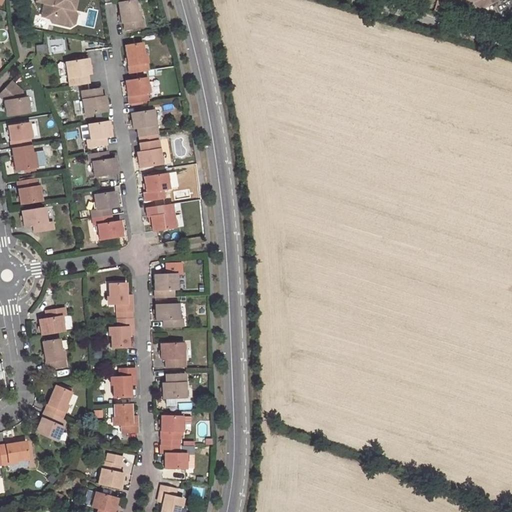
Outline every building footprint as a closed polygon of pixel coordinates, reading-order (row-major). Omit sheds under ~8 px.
[(36,0),(36,1),(44,3),(41,16),(49,18),(52,22),(70,26),(74,23),(76,14),(74,9),(75,0),(36,0)] [(130,0),(117,2),(120,23),(123,22),(124,31),(143,28),(142,20),(137,20),(133,0),(130,0)] [(471,0),(465,0),(472,12),(477,10),(471,0)] [(471,0),(477,10),(495,1),(494,0),(471,0)] [(124,45),(129,73),(148,70),(147,64),(144,64),(141,42),(124,45)] [(45,44),(35,45),(36,54),(46,53),(45,44)] [(87,59),(64,62),(68,85),(87,82),(85,74),(89,74),(87,59)] [(127,103),(147,100),(146,93),(148,93),(146,78),(124,81),(127,103)] [(5,116),(28,113),(26,97),(22,98),(21,91),(9,81),(0,91),(0,97),(3,100),(5,116)] [(79,91),(83,115),(106,111),(104,96),(100,97),(98,88),(79,91)] [(155,133),(152,109),(129,113),(132,129),(135,128),(137,136),(155,133)] [(108,121),(87,124),(89,140),(85,140),(86,148),(105,145),(104,138),(110,137),(108,121)] [(7,126),(11,148),(29,145),(28,138),(30,138),(28,123),(7,126)] [(138,167),(161,164),(157,140),(138,143),(139,151),(136,152),(138,167)] [(14,170),(35,167),(33,152),(31,153),(29,145),(11,148),(14,170)] [(106,152),(86,154),(88,162),(91,162),(93,177),(116,173),(114,158),(108,159),(106,152)] [(142,177),(144,192),(142,192),(143,200),(162,197),(161,189),(167,188),(165,173),(142,177)] [(20,204),(41,201),(38,186),(36,186),(35,179),(16,181),(20,204)] [(90,217),(110,214),(109,207),(116,206),(114,191),(92,195),(95,210),(89,211),(90,217)] [(164,204),(144,207),(146,216),(149,216),(151,231),(174,227),(172,212),(165,213),(164,204)] [(43,207),(21,211),(23,226),(32,225),(33,232),(52,229),(51,222),(46,223),(43,207)] [(110,214),(90,217),(92,225),(96,224),(98,239),(121,236),(118,221),(111,222),(110,214)] [(175,274),(153,274),(154,299),(173,298),(172,289),(176,289),(175,274)] [(107,284),(108,304),(115,303),(115,312),(132,312),(131,299),(125,299),(125,295),(125,283),(107,284)] [(177,303),(154,304),(154,320),(162,320),(162,327),(181,326),(181,319),(177,319),(177,303)] [(45,318),(37,319),(40,334),(63,331),(60,315),(65,315),(64,308),(44,311),(45,318)] [(109,327),(110,347),(127,347),(127,335),(127,331),(132,331),(132,318),(115,319),(116,326),(109,327)] [(41,341),(45,369),(65,366),(63,358),(61,358),(58,338),(41,341)] [(163,366),(182,366),(181,342),(159,343),(160,358),(163,358),(163,366)] [(112,377),(112,397),(130,396),(129,385),(129,381),(134,381),(134,368),(118,368),(118,376),(112,377)] [(161,397),(184,397),(183,373),(164,373),(164,383),(161,383),(161,397)] [(54,385),(43,411),(61,418),(64,411),(62,410),(70,392),(54,385)] [(175,406),(175,398),(158,398),(158,406),(175,406)] [(130,416),(130,404),(113,404),(112,404),(113,425),(120,425),(120,433),(137,432),(136,420),(130,421),(130,416)] [(34,431),(56,440),(61,427),(58,425),(61,418),(43,411),(34,431)] [(180,416),(180,420),(189,420),(189,412),(180,412),(180,416)] [(160,415),(159,438),(178,438),(178,431),(180,431),(180,420),(180,416),(160,415)] [(159,446),(178,446),(178,438),(159,438),(159,446)] [(25,441),(0,445),(0,460),(1,465),(15,463),(15,461),(28,459),(25,441)] [(162,467),(184,468),(192,468),(192,446),(182,446),(178,446),(159,446),(159,453),(163,453),(162,467)] [(97,483),(119,489),(123,474),(119,473),(122,457),(107,454),(106,462),(101,461),(99,468),(101,469),(97,483)] [(162,499),(161,503),(159,511),(177,511),(180,498),(174,497),(176,489),(159,485),(156,498),(162,499)] [(96,511),(113,511),(117,498),(95,492),(91,507),(97,509),(96,511)]
